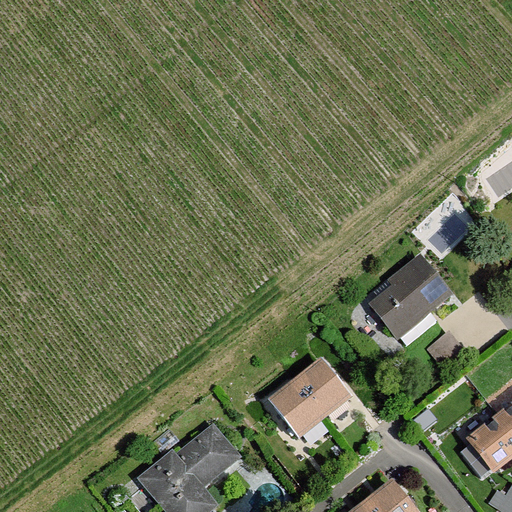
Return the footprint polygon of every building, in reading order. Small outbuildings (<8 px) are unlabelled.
[(457,302),(423,259),(368,303),(402,346),(457,302)] [(322,371),(269,412),(294,444),(347,403),(322,371)] [(511,411),(474,443),(502,477),(511,469),(511,411)] [(239,460),(214,429),(175,459),(173,457),(142,482),(146,488),(122,507),(125,511),(213,511),(216,510),(201,490),(239,460)] [(497,490),(489,503),(502,511),(511,511),(511,485),(506,495),(497,490)] [(413,511),(394,486),(361,511),(413,511)]
